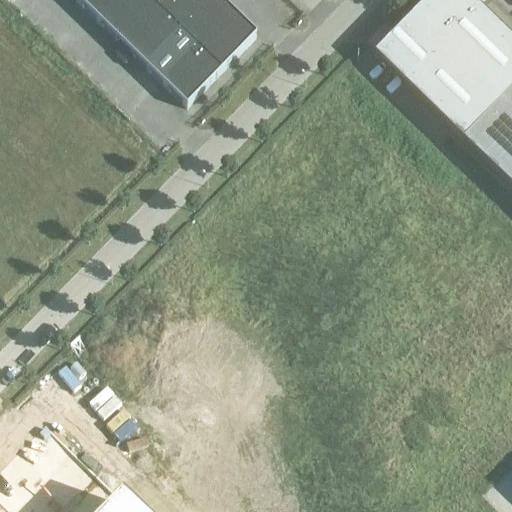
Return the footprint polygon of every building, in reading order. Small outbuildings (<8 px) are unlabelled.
[(125,0),(79,0),(76,4),(99,27),(125,0)] [(115,42),(150,6),(143,0),(125,0),(99,27),(115,42)] [(158,14),(171,0),(143,0),(150,6),(158,14)] [(166,22),(174,29),(202,0),(171,0),(158,14),(166,22)] [(190,45),(224,9),(215,0),(202,0),(174,29),(182,37),(190,45)] [(440,53),(403,91),(511,197),(511,46),(464,0),(435,0),(411,24),(440,53)] [(166,22),(158,14),(150,6),(115,42),(131,58),(166,22)] [(198,52),(206,60),(240,25),(224,9),(190,45),(198,52)] [(147,73),(182,37),(174,29),(166,22),(131,58),(147,73)] [(206,60),(221,75),(256,40),(240,25),(206,60)] [(147,73),(162,89),(198,52),(190,45),(182,37),(147,73)] [(186,112),(221,75),(206,60),(198,52),(162,89),(186,112)]
